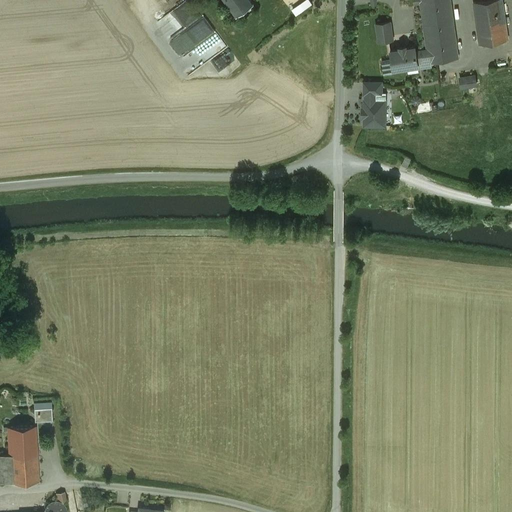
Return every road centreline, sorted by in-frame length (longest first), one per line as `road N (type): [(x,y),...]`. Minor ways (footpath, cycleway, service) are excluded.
road 1 (unclassified): [(334,511),(338,158)]
road 2 (unclassified): [(338,158),(268,177),(101,177),(0,188)]
road 3 (track): [(511,205),(453,194),(385,163),(338,158)]
road 4 (unclassified): [(338,158),(343,0)]
